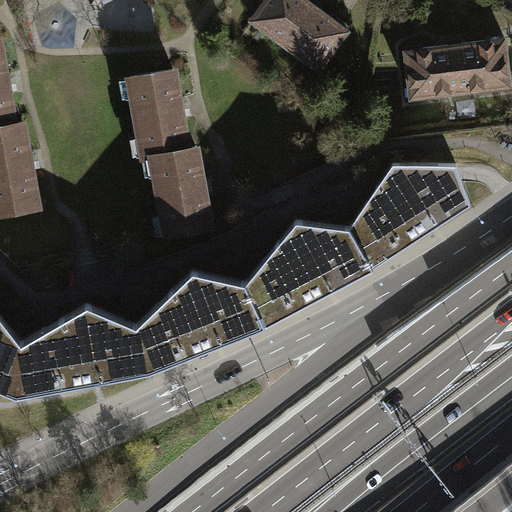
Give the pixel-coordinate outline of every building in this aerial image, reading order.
[(265,0),(251,20),(319,69),(349,28),(311,0),(265,0)] [(504,37),(405,48),(411,96),(510,85),(504,37)] [(0,125),(13,123),(0,38),(0,125)] [(188,148),(174,66),(129,75),(143,156),(151,154),(188,148)] [(22,121),(13,123),(0,125),(0,212),(38,206),(22,121)] [(197,146),(188,148),(151,154),(165,234),(211,225),(197,146)] [(350,225),(372,265),(471,202),(456,164),(392,162),(350,225)] [(245,280),(264,322),(372,265),(350,225),(297,219),(245,280)] [(136,323),(149,368),(264,322),(245,280),(193,269),(136,323)] [(20,341),(16,392),(149,368),(136,323),(88,303),(20,341)] [(0,386),(16,392),(20,341),(0,313),(0,386)]
